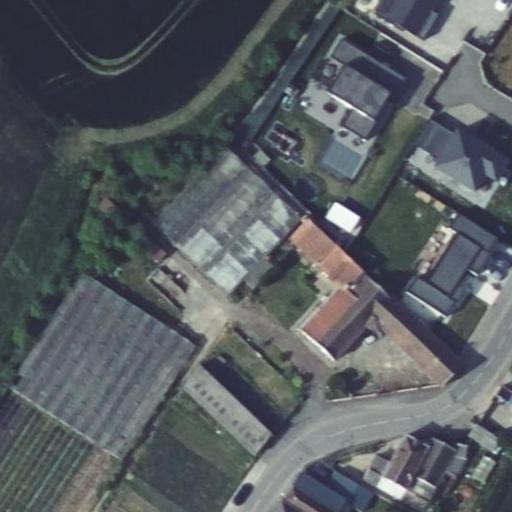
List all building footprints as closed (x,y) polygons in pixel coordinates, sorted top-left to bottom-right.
[(382,0),(375,13),(414,37),(437,0),(382,0)] [(329,99),(354,114),(343,132),(368,146),(378,127),(376,126),(392,99),(397,102),(408,83),(342,44),(331,63),(345,71),(329,99)] [(486,179),(495,163),(463,143),(465,140),(448,129),(426,166),(465,190),(475,172),(486,179)] [(273,269),(263,260),(302,222),(226,149),(152,225),(229,296),(244,281),(253,290),(273,269)] [(450,303),(459,288),(450,283),(460,267),(471,274),(484,253),(482,252),(491,237),(451,211),(441,227),(449,232),(418,281),(410,276),(400,291),(439,316),(448,301),(450,303)] [(442,388),(469,360),(464,356),(459,360),(394,296),(390,299),(309,220),(288,243),(336,288),(298,330),(335,363),(372,323),(442,388)] [(0,511),(89,511),(176,379),(61,305),(0,399),(0,511)] [(303,401),(231,332),(198,367),(271,438),(303,401)] [(271,438),(198,367),(183,388),(256,456),(271,438)] [(215,511),(246,462),(170,418),(113,511),(215,511)] [(363,481),(407,505),(419,511),(422,511),(445,472),(455,452),(433,442),(429,448),(405,435),(382,478),(369,471),(363,481)] [(456,478),(467,461),(464,461),(466,447),(456,446),(455,452),(445,472),(456,478)] [(362,511),(373,495),(335,471),(325,487),(302,472),(279,507),(287,511),(340,511),(345,503),(359,511),(362,511)]
